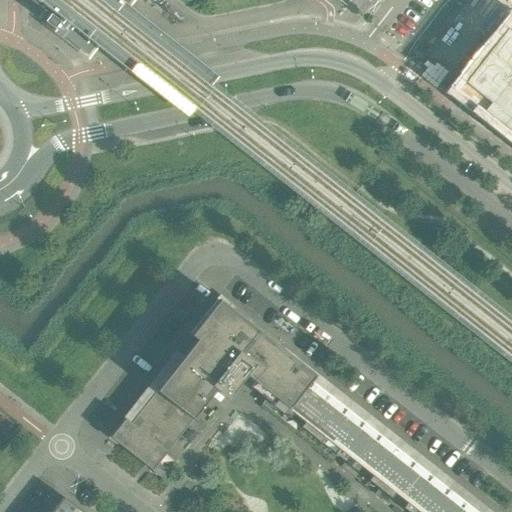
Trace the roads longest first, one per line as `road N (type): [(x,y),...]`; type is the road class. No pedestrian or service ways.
road 1 (tertiary): [(18,172),(78,136),(317,89),(360,103),(511,221)]
road 2 (tertiary): [(511,187),(342,62),(300,60),(34,110),(12,106)]
road 3 (residential): [(511,476),(220,254)]
road 4 (residential): [(58,444),(197,259),(220,254)]
